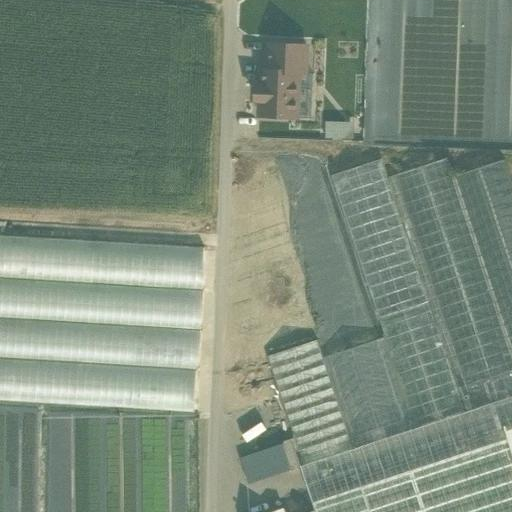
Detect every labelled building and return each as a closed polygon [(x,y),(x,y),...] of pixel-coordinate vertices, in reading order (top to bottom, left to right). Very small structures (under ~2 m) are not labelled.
[(455,62),(455,38),(438,38),(438,62),(455,62)] [(306,46),(269,44),(268,70),(299,72),(299,73),(305,74),(306,46)] [(369,82),(404,83),(405,50),(393,50),(393,47),(366,47),(364,135),(367,135),(369,82)] [(268,70),(262,70),(261,88),(256,87),(256,100),(261,100),(260,116),(297,118),(299,73),(299,72),(268,70)] [(322,119),(321,136),(349,136),(349,120),(322,119)] [(511,183),(504,160),(453,177),(447,158),(395,175),(468,394),(464,395),(466,399),(470,398),(474,409),(511,396),(511,183)] [(466,412),(382,159),(330,175),(415,429),(466,412)] [(0,236),(0,400),(193,413),(205,250),(0,236)] [(376,337),(326,354),(358,448),(407,431),(376,337)] [(317,340),(266,357),(303,466),(354,449),(317,340)] [(303,466),(301,467),(315,511),(511,511),(511,450),(506,432),(511,429),(511,396),(474,409),(466,412),(415,429),(407,431),(358,448),(354,449),(303,466)] [(283,444),(240,458),(248,484),(291,470),(283,444)]
